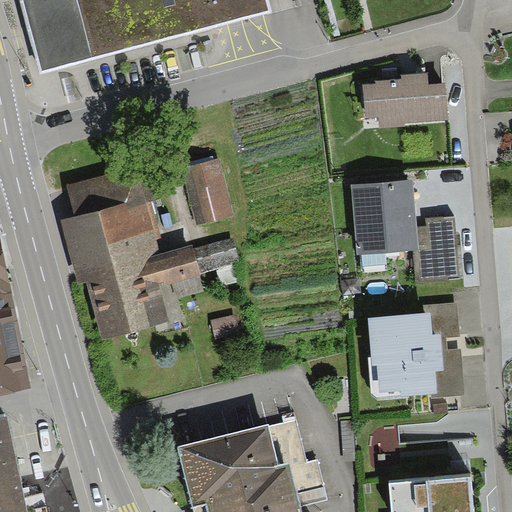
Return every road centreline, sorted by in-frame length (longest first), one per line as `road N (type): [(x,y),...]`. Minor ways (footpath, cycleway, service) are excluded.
road 1 (residential): [(327,64),(471,23),(507,511)]
road 2 (primary): [(114,511),(9,153)]
road 3 (residential): [(9,153),(327,64)]
